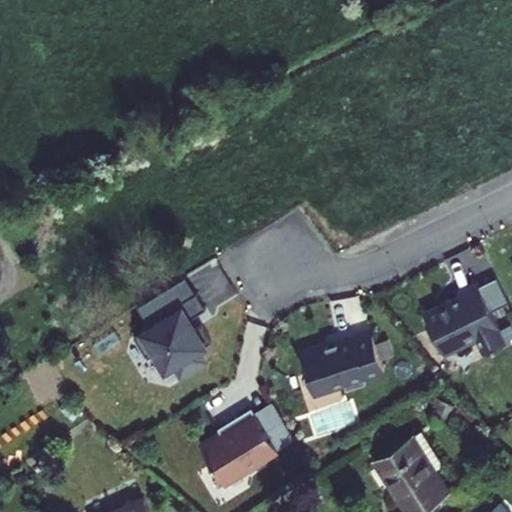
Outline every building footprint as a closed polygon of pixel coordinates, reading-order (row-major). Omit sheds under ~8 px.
[(502,341),(473,281),(454,290),(456,293),(445,299),(447,301),(436,306),(435,304),(420,311),(440,353),(472,337),(479,353),(502,341)] [(202,309),(193,294),(165,310),(168,314),(131,337),(143,357),(150,352),(163,371),(171,366),(178,377),(202,361),(195,350),(208,342),(198,326),(192,329),(186,320),(202,309)] [(378,368),(364,332),(348,338),(347,336),(318,346),(317,343),(292,352),(300,370),(298,370),(300,376),(302,375),(308,394),(339,382),(341,388),(361,381),(359,375),(378,368)] [(274,450),(248,407),(231,418),(235,424),(219,434),(217,432),(196,444),(221,484),(244,468),(246,470),(264,459),(263,457),(274,450)] [(415,429),(377,453),(412,508),(449,484),(437,465),(442,462),(444,455),(424,423),(415,429)] [(511,503),(501,492),(479,511),(511,511),(508,508),(511,504),(511,503)] [(146,511),(141,499),(108,511),(146,511)]
